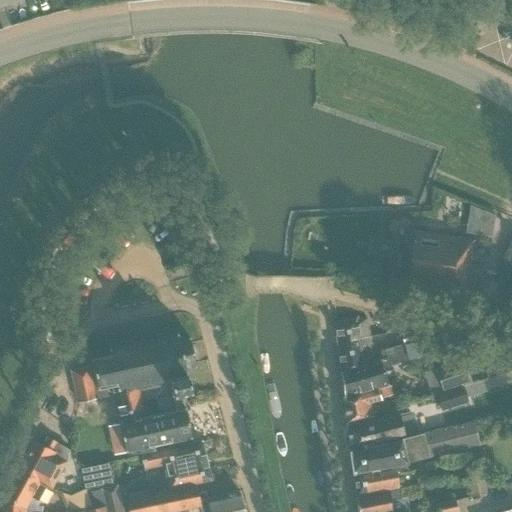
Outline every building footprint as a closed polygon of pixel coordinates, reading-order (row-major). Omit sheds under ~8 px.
[(471,240),(401,230),(392,286),(462,297),(469,256),(471,240)] [(500,282),(483,276),(473,303),(491,309),(500,282)] [(338,344),(369,339),(369,337),(367,319),(358,321),(357,318),(335,323),(338,344)] [(402,335),(405,344),(418,341),(416,331),(402,335)] [(91,359),(93,367),(98,388),(110,385),(113,398),(115,406),(116,405),(116,407),(141,401),(144,418),(182,410),(179,395),(191,392),(186,373),(186,370),(196,368),(190,338),(179,341),(178,334),(109,349),(110,355),(91,359)] [(372,363),(369,339),(338,344),(341,372),(372,363)] [(383,369),(410,360),(405,344),(385,350),(387,358),(372,363),(341,372),(344,397),(388,385),(383,369)] [(470,382),(463,359),(423,372),(431,395),(470,382)] [(98,388),(93,367),(89,368),(89,367),(72,371),(79,402),(100,397),(101,401),(113,398),(110,385),(98,388)] [(463,388),(437,396),(442,411),(467,403),(463,388)] [(382,400),(378,389),(344,398),(347,425),(370,419),(370,418),(374,417),(370,403),(382,400)] [(141,401),(116,407),(126,453),(192,438),(186,409),(182,410),(144,418),(141,401)] [(399,414),(387,417),(347,427),(351,452),(401,440),(404,438),(416,435),(411,414),(399,416),(399,414)] [(428,457),(428,458),(479,445),(473,422),(416,435),(404,438),(401,440),(401,441),(351,453),(354,473),(407,464),(407,462),(428,457)] [(38,484),(39,482),(51,488),(66,461),(54,454),(55,452),(53,452),(58,443),(48,438),(43,446),(34,441),(17,473),(38,484)] [(202,442),(141,455),(144,469),(160,466),(159,464),(164,463),(170,489),(211,480),(202,442)] [(112,484),(107,461),(86,466),(91,488),(112,484)] [(396,474),(409,472),(407,464),(354,473),(357,497),(399,488),(396,474)] [(46,488),(38,484),(17,473),(1,503),(0,511),(24,511),(24,509),(31,497),(38,502),(46,488)] [(484,480),(469,483),(472,497),(487,494),(484,480)] [(245,511),(239,491),(207,498),(205,491),(198,493),(196,484),(126,500),(128,511),(175,511),(201,507),(201,511),(245,511)] [(397,511),(408,510),(406,498),(423,495),(420,484),(357,497),(359,511),(397,511)] [(123,511),(117,486),(103,490),(107,511),(123,511)] [(61,492),(68,511),(92,507),(83,489),(69,495),(61,492)] [(458,511),(455,501),(435,505),(436,511),(458,511)]
